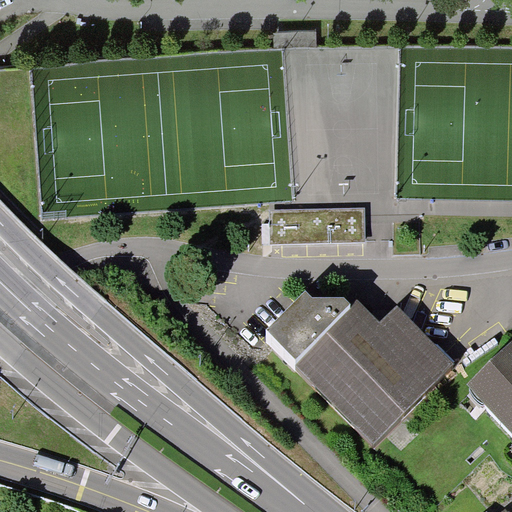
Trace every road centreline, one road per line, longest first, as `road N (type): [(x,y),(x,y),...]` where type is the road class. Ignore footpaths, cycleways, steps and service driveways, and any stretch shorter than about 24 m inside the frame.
road 1 (motorway): [(0,203),(245,184),(511,178)]
road 2 (residential): [(76,0),(107,9),(511,11)]
road 3 (secondary): [(304,504),(0,220)]
road 4 (primary): [(304,504),(152,409),(0,282)]
road 5 (residential): [(511,256),(311,266),(150,252)]
road 6 (primary): [(0,339),(220,511)]
road 7 (motorway): [(256,99),(0,118)]
road 8 (motorway): [(256,99),(0,94)]
road 9 (motorway): [(511,102),(256,99)]
road 10 (primary): [(0,459),(151,511)]
